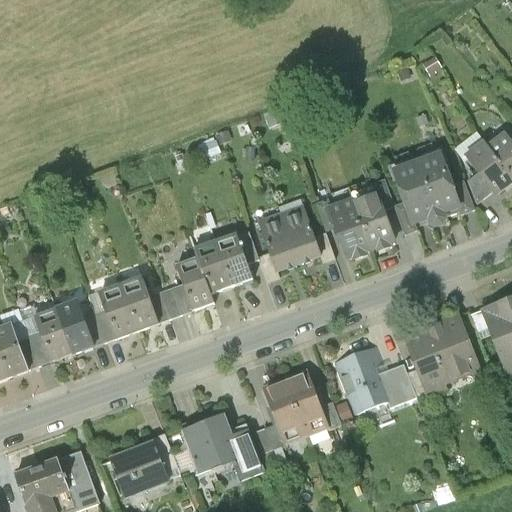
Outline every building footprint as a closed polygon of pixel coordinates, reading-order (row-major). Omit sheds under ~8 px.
[(434,59),(422,67),(429,78),(441,70),(434,59)] [(406,67),(397,71),(402,84),(411,80),(406,67)] [(281,111),(265,117),(270,130),(286,124),(281,111)] [(423,115),(416,118),(420,128),(427,125),(423,115)] [(228,133),(215,138),(217,143),(219,147),(232,142),(228,133)] [(511,144),(507,138),(489,152),(511,182),(511,144)] [(219,147),(217,143),(204,147),(208,159),(221,154),(219,147)] [(467,160),(479,176),(494,196),(496,198),(511,186),(511,182),(489,152),(485,147),(467,160)] [(256,151),(247,151),(247,165),(256,165),(256,151)] [(394,174),(406,206),(413,226),(414,226),(458,210),(460,210),(452,189),(441,158),(394,174)] [(479,176),(468,184),(477,207),(494,196),(479,176)] [(372,187),(375,195),(377,195),(383,213),(394,209),(385,182),(372,187)] [(464,185),(452,189),(460,210),(458,210),(461,218),(475,213),(464,185)] [(83,196),(80,189),(64,196),(69,211),(80,207),(77,198),(83,196)] [(375,195),(353,203),(371,253),(394,244),(383,213),(377,195),(375,195)] [(328,202),(316,207),(326,235),(337,231),(330,211),(332,211),(328,202)] [(43,203),(28,208),(34,226),(49,221),(43,203)] [(348,261),(371,253),(353,203),(332,211),(330,211),(337,231),(348,261)] [(406,206),(395,210),(405,238),(417,233),(414,226),(413,226),(406,206)] [(306,213),(284,221),(300,266),(320,259),(322,259),(315,240),(306,213)] [(278,274),(300,266),(284,221),(261,229),(270,256),(277,274),(278,274)] [(250,234),(239,239),(249,267),(260,263),(259,260),(250,234)] [(238,236),(217,244),(233,289),(254,282),(249,267),(239,239),(238,236)] [(327,236),(315,240),(322,259),(320,259),(322,263),(335,258),(327,236)] [(233,289),(217,244),(195,252),(199,261),(211,297),(233,289)] [(270,256),(259,260),(260,263),(267,282),(279,278),(278,274),(277,274),(270,256)] [(178,269),(184,288),(194,314),(215,306),(211,297),(199,261),(178,269)] [(143,281),(123,289),(139,334),(159,326),(150,300),(143,281)] [(184,288),(150,300),(159,326),(194,314),(184,288)] [(117,341),(139,334),(123,289),(101,296),(107,313),(117,341)] [(511,302),(508,304),(471,318),(482,344),(492,340),(507,378),(511,375),(511,302)] [(78,304),(57,312),(73,357),(94,349),(84,321),(78,304)] [(52,365),(73,357),(57,312),(36,320),(41,334),(52,365)] [(107,313),(84,321),(94,349),(117,341),(107,313)] [(459,319),(428,331),(448,383),(479,372),(459,319)] [(13,328),(0,332),(0,358),(8,380),(29,373),(19,345),(13,328)] [(445,385),(448,383),(428,331),(406,339),(418,372),(428,397),(430,397),(431,399),(448,393),(445,385)] [(31,341),(19,345),(29,373),(52,365),(41,334),(30,338),(31,341)] [(376,350),(335,366),(347,397),(345,398),(353,418),(388,405),(377,378),(375,372),(384,369),(376,350)] [(404,367),(377,378),(388,405),(390,411),(417,401),(407,376),(404,367)] [(417,402),(428,397),(418,372),(407,376),(417,401),(417,402)] [(308,376),(286,385),(306,437),(327,429),(327,428),(328,428),(321,410),(322,410),(308,376)] [(287,445),(306,437),(286,385),(264,393),(277,427),(278,427),(285,445),(286,444),(286,445),(287,445)] [(333,405),(322,410),(321,410),(328,428),(327,428),(327,429),(329,434),(342,429),(333,405)] [(227,422),(209,429),(224,468),(233,465),(240,484),(265,475),(249,433),(234,439),(227,422)] [(199,478),(224,468),(209,429),(207,425),(182,434),(199,478)] [(277,427),(266,432),(275,453),(275,455),(288,449),(287,445),(286,445),(286,444),(285,445),(278,427),(277,427)] [(266,432),(254,436),(263,458),(275,453),(266,432)] [(153,443),(154,446),(165,476),(178,471),(166,438),(153,443)] [(154,446),(110,463),(125,502),(169,485),(165,476),(154,446)] [(82,455),(59,463),(70,494),(52,500),(55,511),(85,511),(102,506),(82,455)] [(16,478),(27,511),(55,511),(52,500),(70,494),(59,463),(16,478)]
